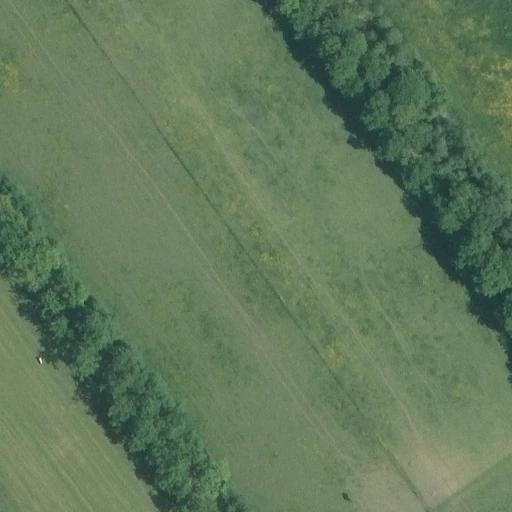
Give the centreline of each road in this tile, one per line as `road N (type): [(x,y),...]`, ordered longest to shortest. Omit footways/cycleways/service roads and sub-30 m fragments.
road 1 (track): [(0,212),(216,511)]
road 2 (track): [(511,281),(313,0)]
